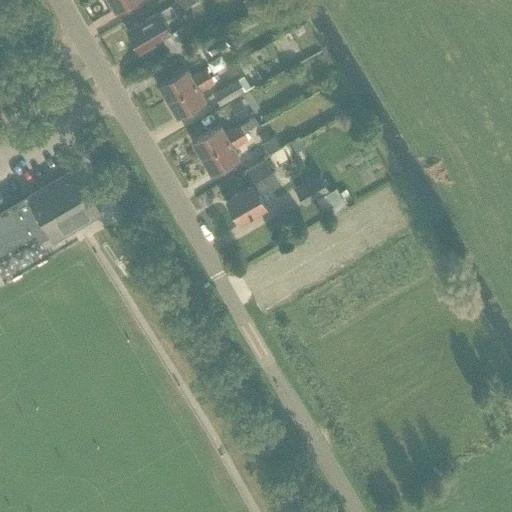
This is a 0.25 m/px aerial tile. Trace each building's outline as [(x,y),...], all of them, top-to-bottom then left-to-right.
[(109,0),(116,10),(133,0),(109,0)] [(173,55),(190,44),(180,27),(172,31),(166,20),(177,14),(171,4),(160,10),(127,30),(139,51),(163,37),(173,55)] [(223,51),(241,38),(233,27),(215,40),(223,51)] [(158,83),(168,99),(210,74),(208,72),(212,70),(209,66),(192,76),(187,66),(158,83)] [(220,105),(241,92),(255,84),(248,73),(214,93),(220,105)] [(215,75),(212,77),(210,74),(168,99),(178,116),(206,99),(200,90),(214,81),(217,80),(215,75)] [(192,140),(201,156),(259,122),(255,116),(226,133),(220,123),(192,140)] [(259,122),(201,156),(211,173),(240,156),(234,147),(263,129),(259,123),(259,122)] [(298,136),(292,127),(259,148),(265,157),(298,136)] [(258,192),(277,181),(264,159),(243,172),(251,186),(227,200),(240,221),(266,205),(258,192)] [(30,198),(27,194),(0,209),(0,253),(47,226),(56,240),(101,214),(76,171),(30,198)] [(305,203),(328,190),(319,174),(296,188),(305,203)]
